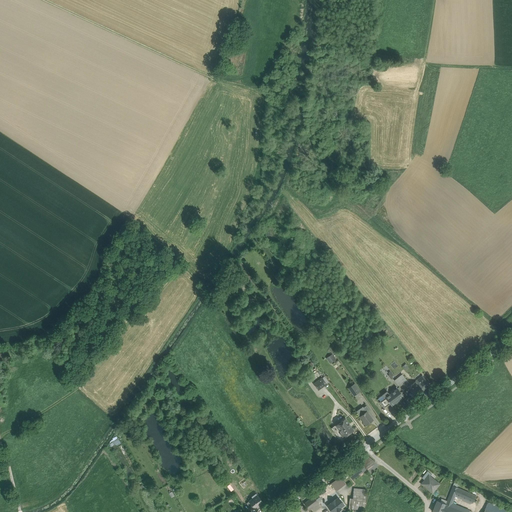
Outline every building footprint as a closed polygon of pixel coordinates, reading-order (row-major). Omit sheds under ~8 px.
[(329,363),(336,360),(332,353),(326,357),(329,363)] [(408,381),(402,374),(397,379),(398,380),(402,385),(408,381)] [(423,376),(416,381),(419,384),(424,390),(430,385),(423,376)] [(323,378),(315,384),(319,389),(327,384),(323,378)] [(419,384),(416,381),(410,386),(412,389),(419,384)] [(424,391),(424,390),(419,384),(412,389),(410,391),(416,397),(424,391)] [(354,385),(349,389),(354,395),(359,392),(354,385)] [(404,397),(398,389),(386,398),(390,403),(392,406),(404,397)] [(384,407),(390,403),(386,398),(381,401),(380,402),(384,407)] [(365,412),(360,416),(364,421),(363,422),(366,425),(373,420),(368,412),(367,411),(365,412)] [(346,419),(336,426),(345,437),(354,431),(346,419)] [(340,440),(345,437),(336,426),(332,428),(340,440)] [(361,463),(366,470),(374,463),(375,461),(369,457),(361,463)] [(348,472),(353,479),(366,470),(361,463),(348,472)] [(422,478),(425,480),(428,476),(429,477),(431,474),(427,471),(422,478)] [(428,476),(425,480),(421,484),(432,493),(439,484),(434,479),(433,481),(429,477),(428,476)] [(341,477),(330,484),(335,490),(337,490),(346,484),(341,477)] [(453,486),(446,503),(451,505),(456,495),(474,502),(477,495),(453,486)] [(367,490),(354,488),(353,498),(350,498),(349,508),(364,510),(367,490)] [(326,500),(325,497),(325,496),(322,499),(319,496),(318,493),(314,496),(320,504),(326,500)] [(326,500),(331,510),(339,506),(334,493),(325,497),(326,500)] [(253,506),(255,509),(263,503),(258,496),(254,499),(250,502),(253,506)] [(314,496),(304,503),(309,510),(311,508),(314,511),(322,506),(320,504),(314,496)] [(437,500),(432,511),(442,511),(446,503),(437,500)] [(446,503),(442,511),(468,511),(451,505),(446,503)]
